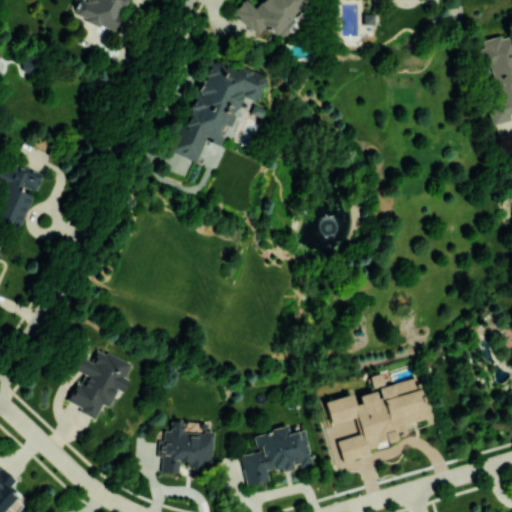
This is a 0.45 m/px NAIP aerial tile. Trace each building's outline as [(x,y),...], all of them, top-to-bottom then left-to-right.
[(305,2),(303,0),(255,0),(250,5),(245,0),(242,0),(232,10),(255,35),(265,25),(273,33),(305,2)] [(480,41),(492,96),(484,98),(490,124),(510,120),(508,113),(511,112),(511,49),(509,34),(480,41)] [(177,154),(196,159),(202,139),(218,143),(226,115),(233,117),(239,94),(257,99),(263,75),(203,58),(177,154)] [(0,220),(18,227),(32,192),(33,193),(40,175),(0,159),(0,220)] [(128,363),(96,348),(89,361),(78,356),(72,369),(81,373),(67,401),(79,406),(77,411),(93,418),(100,404),(107,407),(115,389),(121,391),(127,379),(122,377),(128,363)] [(323,400),(338,461),(368,454),(366,448),(376,446),(375,442),(406,434),(403,423),(425,418),(414,376),(383,384),(380,372),(368,375),(371,390),(357,394),(359,402),(353,404),(350,393),(323,400)] [(211,432),(181,431),(182,420),(169,420),(168,430),(162,430),(161,440),(156,440),(156,455),(160,455),(159,471),(177,472),(177,465),(210,466),(211,432)] [(310,465),(303,429),(286,432),(285,427),(252,433),(255,451),(239,454),(245,484),(267,480),(265,470),(279,467),(279,471),(310,465)] [(0,511),(18,491),(10,484),(13,480),(0,467),(0,511)]
